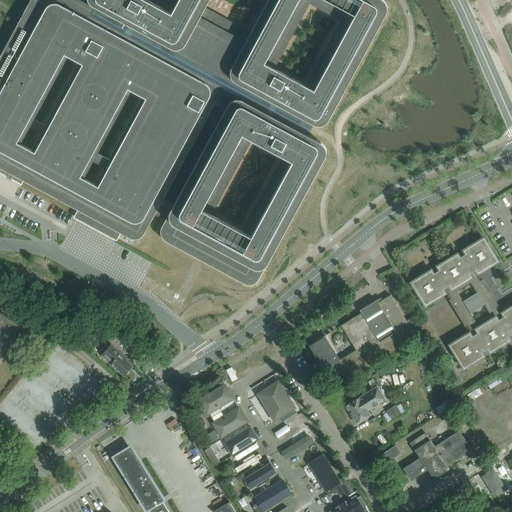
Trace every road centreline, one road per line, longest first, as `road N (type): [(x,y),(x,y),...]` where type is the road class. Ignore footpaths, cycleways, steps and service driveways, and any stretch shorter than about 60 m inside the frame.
road 1 (residential): [(511,159),(391,214),(263,320)]
road 2 (residential): [(0,508),(137,401),(211,358)]
road 3 (unclassified): [(312,511),(240,393),(285,355)]
road 4 (unclassified): [(381,511),(285,355)]
road 5 (unclassified): [(458,0),(511,119)]
